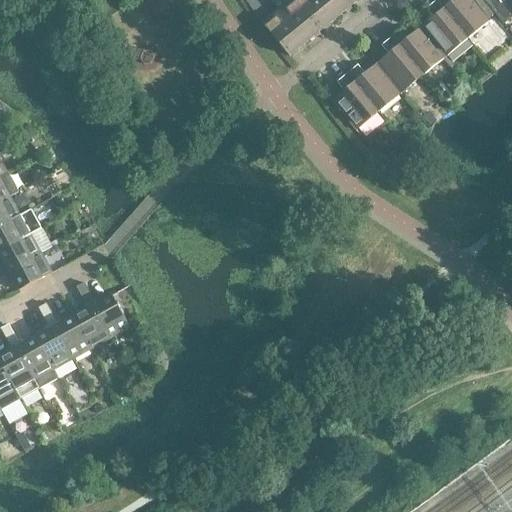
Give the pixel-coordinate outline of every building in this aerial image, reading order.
[(295,0),(291,0),(278,11),(305,44),(321,31),(295,0)] [(322,0),(295,0),(321,31),(337,18),(322,0)] [(348,0),(322,0),(337,18),(353,5),(348,0)] [(438,0),(436,2),(467,40),(490,21),(473,0),(472,0),(456,0),(454,2),(452,0),(438,0)] [(484,0),(473,0),(490,21),(497,15),(484,0)] [(511,0),(484,0),(497,15),(504,23),(511,18),(511,0)] [(421,30),(445,58),(467,40),(436,2),(425,11),(433,20),(421,30)] [(305,44),(278,11),(262,24),(289,57),(305,44)] [(391,39),(423,76),(445,58),(421,30),(410,39),(402,30),(397,34),(391,39)] [(377,66),(400,95),(423,76),(391,39),(386,43),(381,48),(388,56),(377,66)] [(347,75),(378,113),(400,95),(377,66),(365,75),(357,66),(352,70),(347,75)] [(332,104),(355,132),(378,113),(347,75),(341,79),(336,84),(344,93),(332,104)] [(441,83),(435,89),(441,97),(448,91),(441,83)] [(31,147),(21,153),(26,161),(35,156),(31,147)] [(0,202),(10,197),(19,192),(8,174),(0,178),(0,202)] [(0,227),(21,216),(10,197),(0,202),(0,227)] [(0,252),(31,235),(42,229),(31,211),(21,216),(0,227),(0,252)] [(0,282),(11,276),(9,272),(42,254),(49,250),(46,245),(39,249),(31,235),(0,252),(0,257),(6,268),(0,271),(0,282)] [(11,276),(20,293),(53,275),(42,254),(9,272),(11,276)] [(76,288),(82,298),(90,294),(84,284),(76,288)] [(92,308),(110,340),(130,329),(113,297),(96,306),(90,294),(82,298),(89,310),(92,308)] [(38,309),(44,319),(52,315),(47,305),(38,309)] [(73,318),(91,350),(110,340),(92,308),(89,310),(73,318)] [(54,328),(72,361),(91,350),(73,318),(59,326),(52,315),(44,319),(50,331),(54,328)] [(1,329),(7,340),(14,336),(9,325),(1,329)] [(35,339),(53,371),(72,361),(54,328),(50,331),(35,339)] [(7,340),(13,351),(17,349),(39,390),(58,380),(53,371),(35,339),(21,347),(14,336),(7,340)] [(13,351),(0,358),(0,363),(20,400),(39,390),(17,349),(13,351)] [(0,408),(1,411),(20,400),(0,363),(0,408)] [(101,405),(94,409),(98,414),(104,411),(101,405)]
